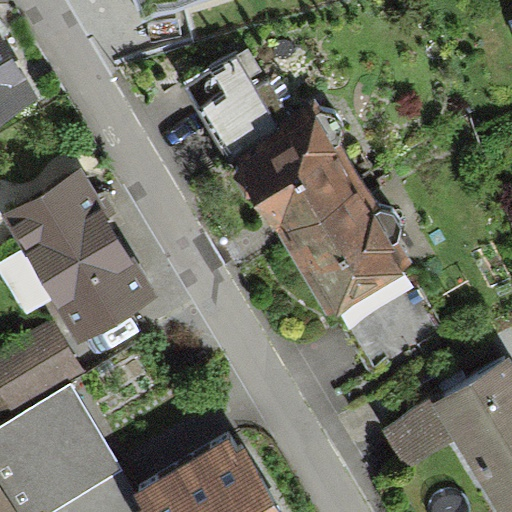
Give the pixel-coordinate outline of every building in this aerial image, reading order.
[(0,113),(41,89),(0,20),(0,113)] [(306,97),(227,143),(311,288),(390,243),(306,97)] [(76,169),(0,208),(0,212),(56,320),(134,279),(76,169)] [(34,322),(0,342),(0,400),(60,364),(34,322)] [(511,362),(492,330),(417,375),(492,501),(511,489),(511,362)] [(284,511),(224,412),(118,477),(139,511),(284,511)] [(0,476),(0,510),(15,502),(0,476)]
